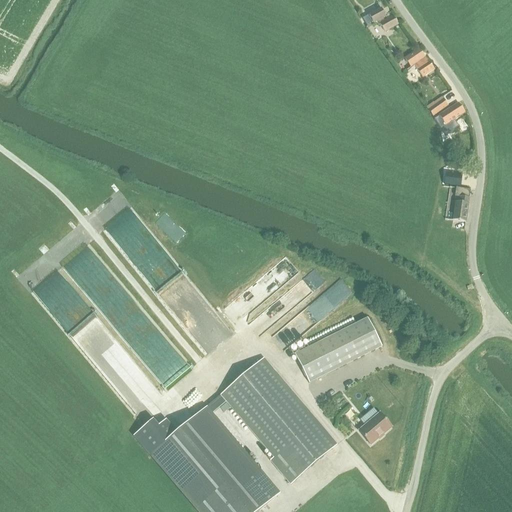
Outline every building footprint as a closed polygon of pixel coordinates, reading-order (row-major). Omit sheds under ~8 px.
[(381,9),(363,19),(368,27),(377,22),(382,19),(385,17),(381,9)] [(385,33),(398,25),(393,16),(384,22),(382,19),(377,22),(379,25),(385,33)] [(418,50),(405,60),(411,68),(413,66),(425,58),(419,49),(418,50)] [(434,70),(425,58),(413,66),(416,69),(422,78),(434,70)] [(411,68),(407,71),(409,74),(416,69),(413,66),(411,68)] [(427,109),(433,117),(447,106),(441,98),(427,109)] [(439,117),(434,121),(445,137),(457,129),(452,122),(465,113),(458,103),(438,117),(439,117)] [(446,174),(444,186),(461,188),(462,176),(446,174)] [(456,197),(453,221),(465,223),(470,191),(455,189),(454,197),(456,197)] [(367,319),(309,348),(294,356),(309,384),(381,348),(367,319)] [(263,359),(220,396),(226,403),(273,458),(270,461),(290,485),(337,446),(263,359)] [(141,430),(133,437),(149,456),(152,454),(198,508),(196,509),(198,511),(258,511),(278,495),(212,415),(226,403),(220,396),(198,415),(184,426),(176,433),(165,421),(157,428),(152,421),(141,430)] [(384,436),(383,435),(391,428),(379,414),(358,432),(370,446),(379,439),(379,440),(384,436)]
